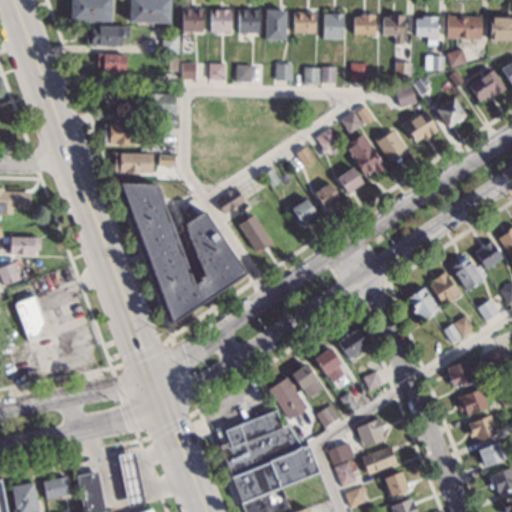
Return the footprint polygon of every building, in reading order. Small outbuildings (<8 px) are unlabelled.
[(109,0),(109,21),(93,21),(93,24),(85,23),(85,21),(68,20),(68,0),(109,0)] [(168,0),(168,23),(151,23),(151,26),(145,26),(145,22),(128,22),(128,0),(168,0)] [(194,9),(201,9),(201,32),(180,32),(180,9),(189,9),(189,7),(194,7),(194,9)] [(229,10),(229,33),(208,33),(209,9),(229,10)] [(284,11),(284,41),(263,40),(263,10),(284,11)] [(257,11),(257,33),(237,33),(237,11),(257,11)] [(313,13),(312,34),(291,34),(292,12),(313,13)] [(342,13),(341,40),(320,39),(321,14),(329,14),(329,13),(342,13)] [(374,14),(373,36),(363,36),(363,35),(351,35),(352,17),(358,17),(358,14),(374,14)] [(403,15),(403,23),(405,23),(404,29),(402,29),(401,45),(392,44),(393,35),(380,35),(381,18),(387,18),(387,15),(403,15)] [(436,16),(435,46),(425,46),(426,37),(413,36),(413,19),(420,19),(420,16),(436,16)] [(479,17),(478,39),(445,38),(446,16),(479,17)] [(511,17),(511,41),(488,41),(488,17),(511,17)] [(127,27),(127,37),(120,37),(120,48),(116,48),(117,45),(106,45),(106,47),(96,47),(96,45),(84,44),(84,25),(127,27)] [(176,36),(176,54),(160,53),(160,36),(176,36)] [(464,63),(448,68),(444,53),(460,48),(464,63)] [(124,54),(123,72),(110,72),(110,73),(103,73),(103,72),(100,72),(100,67),(95,67),(96,53),(124,54)] [(441,56),(441,70),(422,69),(423,56),(441,56)] [(175,71),(166,71),(167,57),(176,57),(175,71)] [(511,84),(510,86),(498,69),(511,59),(511,84)] [(409,63),(408,80),(393,79),(393,62),(409,63)] [(194,63),(193,79),(179,79),(179,63),(194,63)] [(223,64),(222,80),(207,80),(207,63),(223,64)] [(365,63),(364,83),(347,82),(348,63),(365,63)] [(250,64),(249,82),(233,82),(234,64),(250,64)] [(290,64),(289,80),(274,79),(274,64),(290,64)] [(317,68),(317,84),(303,83),(303,67),(317,68)] [(335,67),(334,83),(318,83),(318,67),(335,67)] [(503,88),(493,95),(493,94),(486,99),(485,97),(478,102),(467,85),(490,69),(503,88)] [(461,82),(453,87),(446,76),(454,71),(461,82)] [(429,83),(424,86),(421,81),(426,78),(429,83)] [(425,91),(418,95),(411,84),(418,80),(425,91)] [(414,102),(398,107),(393,90),(408,85),(414,102)] [(173,94),(173,113),(159,113),(159,115),(150,114),(150,113),(136,112),(137,93),(173,94)] [(464,115),(446,127),(434,109),(452,97),(464,115)] [(371,120),(363,125),(354,113),(363,107),(371,120)] [(437,131),(422,141),(420,138),(413,144),(401,126),(423,111),(437,131)] [(360,125),(347,134),(338,121),(351,112),(360,125)] [(174,116),(174,125),(159,125),(159,115),(174,116)] [(140,125),(139,144),(102,143),(103,124),(140,125)] [(337,143),(323,152),(313,139),(327,129),(337,143)] [(392,131),(406,153),(404,154),(405,156),(395,163),(393,160),(388,164),(374,142),(392,131)] [(384,169),(369,179),(367,175),(363,177),(342,146),(361,133),(384,169)] [(313,160),(303,166),(294,153),(304,146),(313,160)] [(151,154),(150,173),(112,172),(113,153),(151,154)] [(174,156),(173,167),(157,166),(158,155),(174,156)] [(278,182),(270,187),(261,174),(270,168),(278,182)] [(361,183),(345,193),(335,178),(351,168),(361,183)] [(155,185),(192,285),(204,280),(184,224),(203,211),(244,274),(169,324),(118,183),(155,185)] [(338,199),(323,209),(313,193),(328,183),(338,199)] [(0,187),(2,188),(2,192),(30,193),(29,210),(11,209),(10,215),(0,214),(0,187)] [(243,201),(222,215),(215,203),(235,189),(243,201)] [(315,214),(300,224),(290,208),(304,198),(315,214)] [(264,244),(248,254),(227,222),(243,212),(264,244)] [(511,260),(511,261),(496,239),(511,227),(511,260)] [(39,238),(39,251),(33,250),(32,255),(30,255),(30,256),(23,256),(23,255),(8,254),(9,237),(39,238)] [(501,258),(484,269),(472,252),(489,241),(501,258)] [(480,280),(464,291),(450,268),(466,258),(480,280)] [(18,279),(1,286),(0,283),(0,267),(12,263),(18,279)] [(458,294),(441,305),(428,285),(432,282),(431,280),(443,272),(458,294)] [(511,284),(511,299),(506,304),(497,291),(510,282),(511,284)] [(437,309),(420,320),(415,313),(413,315),(409,309),(411,307),(405,298),(422,287),(437,309)] [(43,323),(38,336),(25,340),(12,304),(33,296),(43,323)] [(488,300),(496,313),(484,321),(475,308),(488,300)] [(473,329),(460,337),(451,323),(464,315),(473,329)] [(459,337),(449,343),(441,330),(450,324),(459,337)] [(365,345),(354,352),(355,354),(347,359),(336,343),(355,330),(365,345)] [(502,362),(485,368),(480,353),(497,347),(502,362)] [(339,363),(335,366),(341,374),(329,383),(313,359),(328,348),(339,363)] [(472,379),(470,380),(471,382),(461,386),(460,385),(452,388),(444,368),(464,360),(472,379)] [(320,390),(306,399),(289,374),(303,365),(320,390)] [(379,385),(367,390),(361,377),(374,371),(379,385)] [(305,408),(287,420),(266,390),(285,377),(305,408)] [(486,407),(465,416),(463,410),(458,412),(456,406),(458,405),(455,398),(479,389),(486,407)] [(356,406),(347,412),(338,398),(347,392),(356,406)] [(511,394),(511,403),(501,407),(498,397),(511,392),(511,394)] [(337,418),(323,428),(314,415),(328,405),(337,418)] [(280,427),(286,425),(303,447),(307,446),(318,472),(280,488),(288,511),(291,511),(306,507),(307,511),(243,511),(216,446),(227,442),(223,431),(274,411),(280,427)] [(492,425),(494,424),(498,433),(476,442),(474,436),(468,438),(465,431),(468,430),(466,423),(488,415),(492,425)] [(383,431),(380,433),(383,440),(362,448),(361,446),(359,447),(356,441),(358,440),(354,428),(378,418),(383,431)] [(504,459),(483,467),(476,450),(497,442),(504,459)] [(352,457),(331,465),(326,451),(347,443),(352,457)] [(396,462),(366,474),(359,458),(389,446),(396,462)] [(141,503),(126,506),(116,456),(132,453),(141,503)] [(354,481),(340,487),(332,468),(346,462),(354,481)] [(511,474),(511,488),(496,494),(494,488),(491,489),(486,476),(509,467),(511,474)] [(408,489),(388,497),(381,478),(401,470),(408,489)] [(102,511),(82,511),(75,476),(95,472),(102,511)] [(68,495),(63,496),(64,499),(59,500),(58,497),(44,500),(40,481),(64,476),(68,495)] [(36,511),(29,511),(16,511),(16,510),(13,510),(9,486),(30,482),(36,511)] [(363,501),(348,507),(342,493),(357,487),(363,501)] [(511,511),(500,511),(500,510),(502,509),(499,502),(511,496),(511,511)] [(409,501),(410,501),(414,511),(390,511),(388,506),(408,498),(409,501)]
